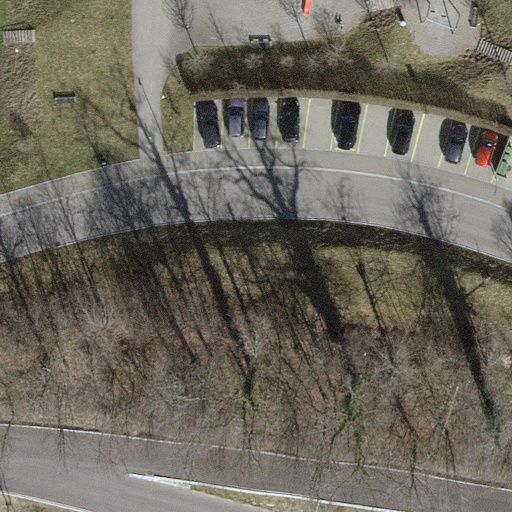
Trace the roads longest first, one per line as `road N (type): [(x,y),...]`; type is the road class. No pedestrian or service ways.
road 1 (residential): [(0,240),(157,197),(310,193),(466,223),(511,241)]
road 2 (residential): [(72,480),(110,451),(511,506)]
